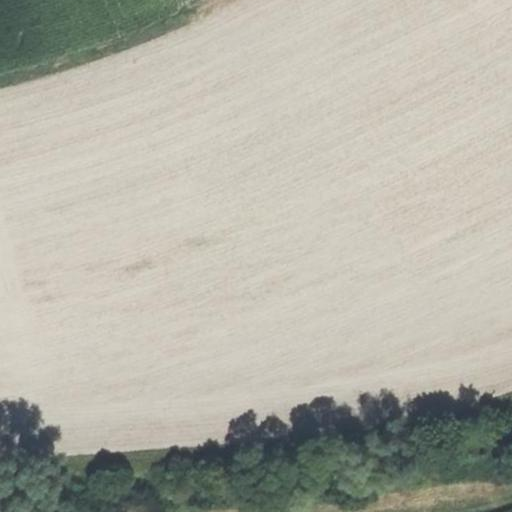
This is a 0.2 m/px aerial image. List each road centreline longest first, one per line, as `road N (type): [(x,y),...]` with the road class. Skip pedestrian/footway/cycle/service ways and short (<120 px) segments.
road 1 (track): [(511,474),(158,511)]
road 2 (track): [(0,82),(156,30),(217,0)]
